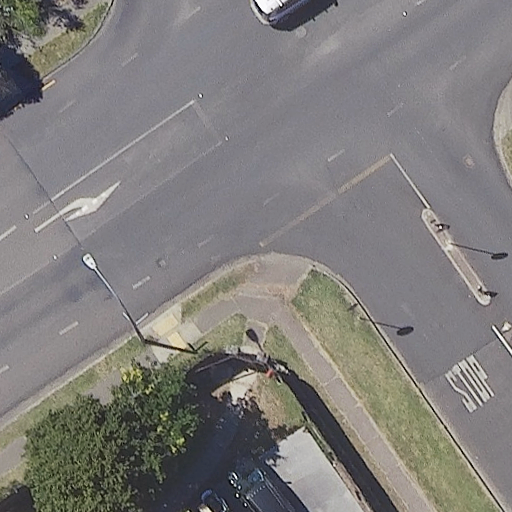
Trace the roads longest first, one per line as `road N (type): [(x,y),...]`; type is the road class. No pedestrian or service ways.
road 1 (secondary): [(308,49),(75,246),(0,293)]
road 2 (tertiary): [(308,49),(511,343)]
